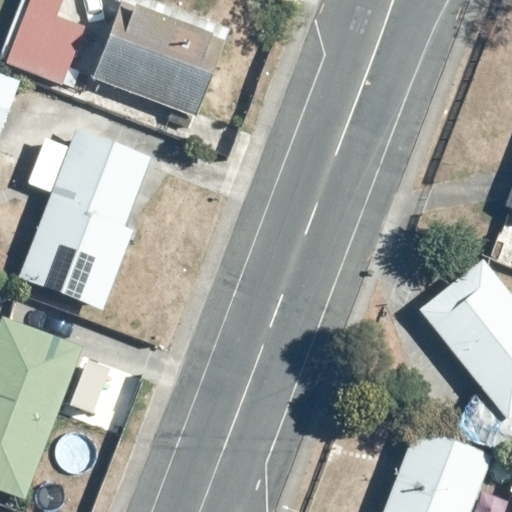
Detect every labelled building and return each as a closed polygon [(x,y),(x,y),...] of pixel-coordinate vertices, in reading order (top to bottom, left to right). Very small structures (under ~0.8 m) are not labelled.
[(61,0),(28,0),(2,64),(59,88),(81,33),(53,21),(61,0)] [(228,31),(148,0),(129,0),(110,51),(205,89),(228,31)] [(0,76),(0,129),(18,84),(0,76)] [(72,133),(66,148),(41,139),(24,184),(49,193),(16,283),(101,314),(130,232),(123,230),(148,161),(72,133)] [(511,179),(501,211),(511,214),(511,179)] [(454,436),(511,456),(511,431),(509,431),(511,422),(511,302),(480,262),(413,315),(470,388),(454,436)] [(76,355),(0,326),(0,494),(22,502),(76,355)] [(473,511),(493,457),(413,429),(384,511),(473,511)]
